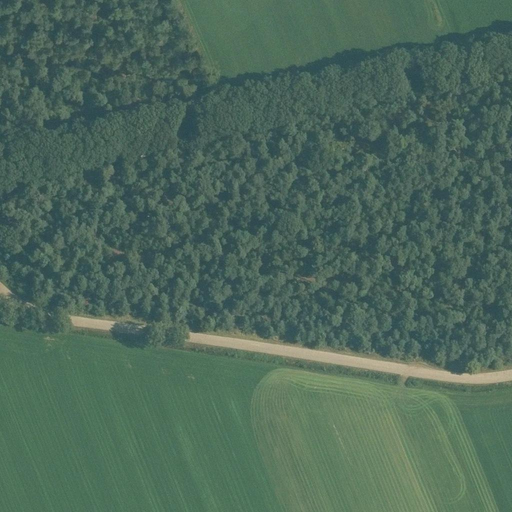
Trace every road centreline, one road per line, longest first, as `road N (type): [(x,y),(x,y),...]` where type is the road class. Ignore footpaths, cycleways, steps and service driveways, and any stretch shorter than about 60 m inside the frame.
road 1 (track): [(0,287),(19,312),(378,367),(480,379),(511,374)]
road 2 (track): [(0,178),(511,56)]
